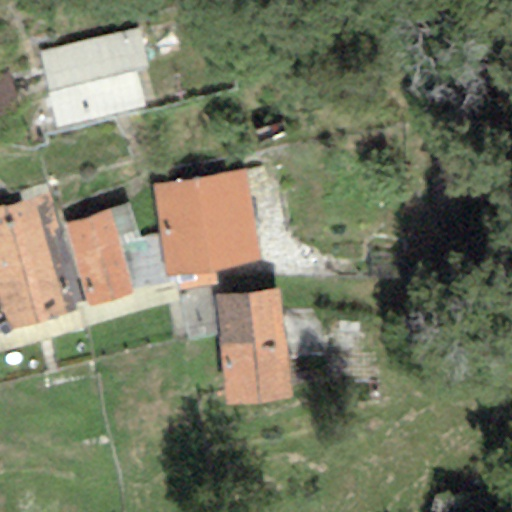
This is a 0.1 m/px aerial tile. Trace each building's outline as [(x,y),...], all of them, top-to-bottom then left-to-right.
[(139,23),(37,49),(57,128),(147,105),(138,71),(150,68),(139,23)] [(148,176),(157,272),(259,263),(250,166),(148,176)] [(48,181),(0,189),(0,303),(5,328),(77,310),(53,224),(48,181)] [(113,208),(53,224),(77,310),(136,294),(113,208)] [(281,285),(211,292),(222,408),(293,401),(281,285)]
